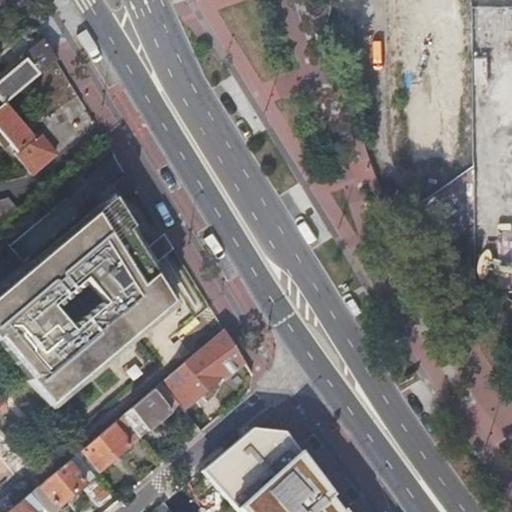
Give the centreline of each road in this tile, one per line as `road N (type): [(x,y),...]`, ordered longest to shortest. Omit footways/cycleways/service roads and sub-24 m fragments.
road 1 (primary): [(467,511),(304,284),(135,0)]
road 2 (primary): [(88,0),(308,352)]
road 3 (residential): [(123,511),(308,352)]
road 4 (primary): [(308,352),(420,511)]
